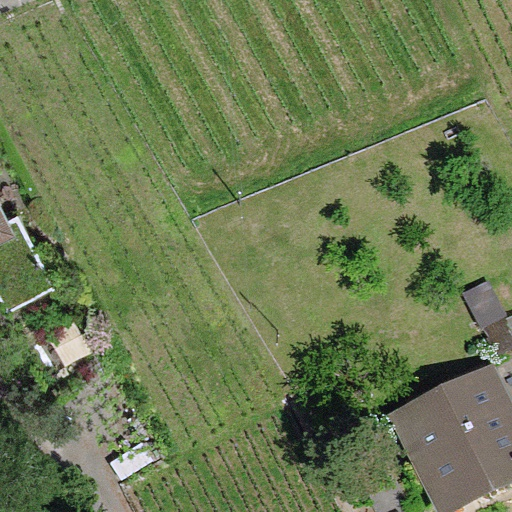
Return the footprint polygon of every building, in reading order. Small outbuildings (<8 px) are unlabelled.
[(3,219),(0,213),(0,322),(6,334),(64,304),(66,307),(71,305),(21,209),(3,219)] [(485,285),(464,296),(482,330),(483,329),(495,349),(511,340),(511,335),(502,318),(485,285)] [(105,365),(73,314),(21,347),(54,397),(105,365)] [(447,511),(511,481),(511,436),(486,383),(404,422),(447,511)] [(409,511),(394,480),(367,493),(376,511),(409,511)]
